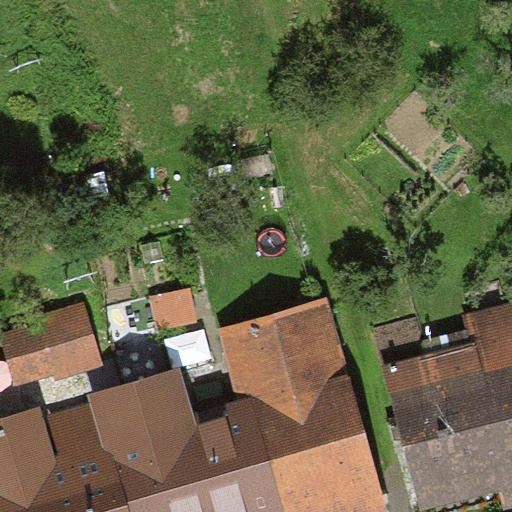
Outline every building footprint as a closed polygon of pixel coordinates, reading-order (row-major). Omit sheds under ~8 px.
[(193,290),(152,299),(158,330),(200,321),(193,290)] [(218,331),(239,406),(251,402),(281,511),(385,511),(327,301),(218,331)] [(42,328),(6,337),(18,381),(54,371),(56,378),(103,365),(86,306),(39,318),(42,328)] [(478,356),(386,379),(419,511),(495,493),(498,505),(511,501),(511,312),(470,323),(478,356)] [(85,399),(87,406),(104,466),(113,464),(126,511),(281,511),(251,402),(239,406),(194,419),(180,372),(85,399)] [(104,466),(87,406),(43,419),(40,411),(0,423),(0,511),(126,511),(113,464),(104,466)]
